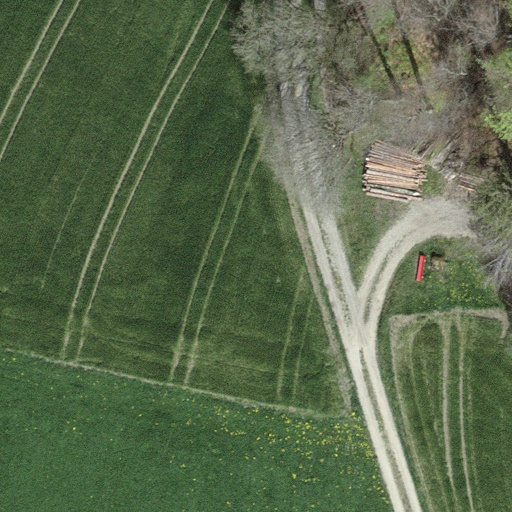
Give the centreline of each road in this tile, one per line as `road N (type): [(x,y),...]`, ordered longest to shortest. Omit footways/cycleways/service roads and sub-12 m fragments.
road 1 (track): [(401,511),(350,346),(293,71),(291,0)]
road 2 (track): [(350,346),(385,259),(453,206),(511,223)]
road 3 (track): [(453,206),(511,321)]
